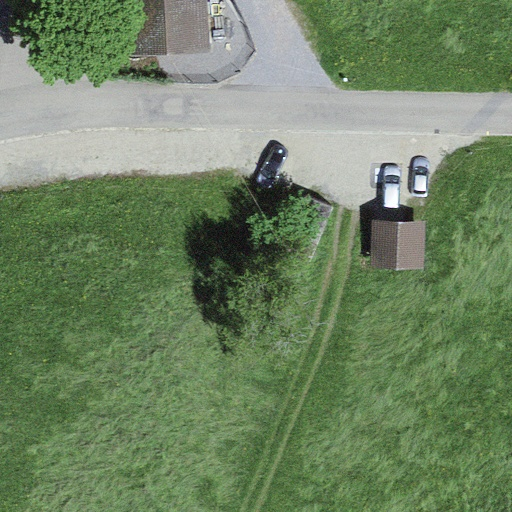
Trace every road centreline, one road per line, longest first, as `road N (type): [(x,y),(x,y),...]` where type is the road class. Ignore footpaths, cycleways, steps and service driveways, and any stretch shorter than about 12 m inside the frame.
road 1 (track): [(245,511),(311,345),(338,108),(270,0)]
road 2 (unclassified): [(0,126),(94,107),(511,108)]
